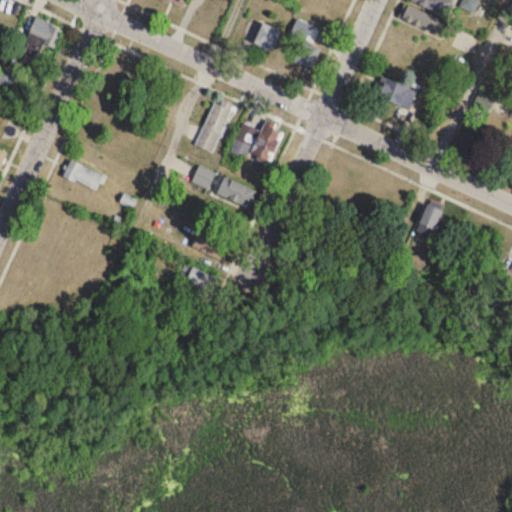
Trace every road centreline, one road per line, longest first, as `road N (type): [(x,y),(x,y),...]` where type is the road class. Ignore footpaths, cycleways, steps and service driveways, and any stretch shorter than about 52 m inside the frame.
road 1 (residential): [(71,0),(511,207)]
road 2 (residential): [(374,0),(267,236),(257,290)]
road 3 (residential): [(103,0),(0,230)]
